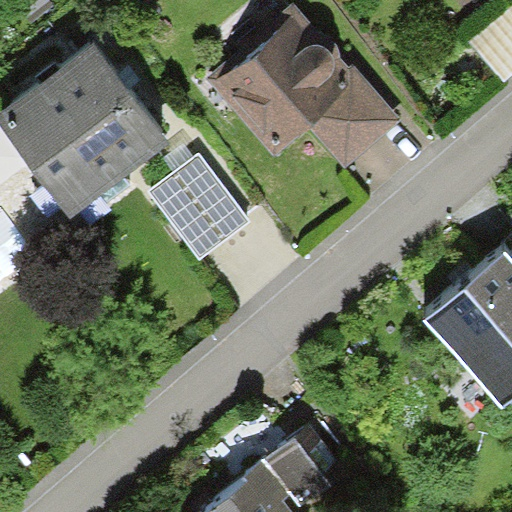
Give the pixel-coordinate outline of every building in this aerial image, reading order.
[(396,121),(297,7),(216,77),(278,148),(311,119),(348,162),(396,121)] [(511,8),(476,40),(506,75),(511,69),(511,8)] [(76,200),(168,131),(97,37),(5,106),(76,200)] [(202,151),(157,183),(204,250),(249,217),(202,151)] [(511,385),(511,241),(510,239),(434,303),(507,390),(511,385)] [(324,468),(295,430),(186,511),(292,511),(283,499),(324,468)]
